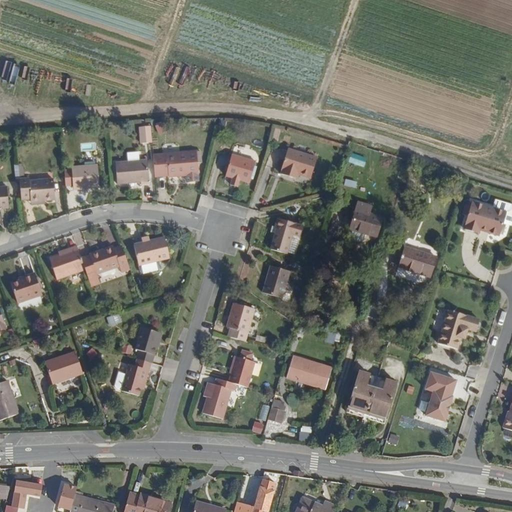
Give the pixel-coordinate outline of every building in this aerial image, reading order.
[(132,147),(143,146),(140,128),(129,129),(132,147)] [(155,147),(154,150),(155,157),(172,154),(171,147),(169,145),(155,147)] [(147,182),(191,176),(188,152),(172,154),(155,157),(144,158),(147,182)] [(292,177),(305,181),(310,161),(280,152),(274,173),(276,174),(275,178),(291,182),(292,177)] [(238,184),(246,186),(251,166),(225,159),(220,180),(229,182),(228,189),(236,191),(238,184)] [(135,190),(142,189),(139,165),(108,169),(111,190),(135,187),(135,190)] [(25,211),(48,208),(43,171),(21,174),(21,171),(9,172),(14,210),(25,208),(25,211)] [(68,199),(91,196),(88,173),(65,176),(68,199)] [(492,236),(495,234),(501,212),(466,201),(458,229),(474,234),(476,229),(482,231),(483,233),(492,236)] [(346,226),(371,233),(375,221),(349,213),(346,226)] [(265,250),(280,254),(287,235),(295,238),(298,228),(273,219),(269,229),(272,230),(269,239),(265,250)] [(263,236),(269,239),(272,230),(269,229),(266,228),(263,236)] [(135,270),(162,260),(156,241),(143,245),(137,247),(128,250),(135,270)] [(394,263),(429,274),(434,257),(399,247),(394,263)] [(113,274),(113,272),(122,269),(115,252),(106,255),(106,253),(83,261),(91,282),(113,274)] [(51,285),(79,276),(71,253),(44,263),(51,285)] [(259,293),(277,298),(285,271),(267,266),(259,293)] [(11,311),(36,304),(31,287),(6,295),(11,311)] [(230,339),(244,343),(253,310),(233,305),(227,330),(232,331),(230,339)] [(465,330),(472,333),(476,320),(435,308),(428,330),(437,332),(434,344),(454,350),(458,338),(462,340),(465,330)] [(132,359),(135,359),(133,366),(148,370),(157,339),(139,334),(132,359)] [(254,356),(242,352),(240,358),(252,362),(254,356)] [(235,385),(245,388),(253,363),(252,362),(240,358),(236,357),(228,383),(235,385)] [(286,377),(322,388),(328,368),(292,357),(286,377)] [(50,392),(80,381),(72,358),(58,363),(59,367),(43,373),(50,392)] [(42,369),(43,373),(59,367),(58,363),(42,369)] [(140,395),(145,381),(148,370),(133,366),(131,374),(125,372),(117,398),(136,403),(139,395),(140,395)] [(427,413),(446,418),(453,393),(452,393),(457,377),(432,369),(427,386),(435,388),(427,413)] [(344,412),(383,423),(395,381),(381,377),(378,389),(370,387),(373,375),(356,370),(344,412)] [(202,415),(220,421),(230,391),(233,392),(235,385),(228,383),(218,380),(215,387),(212,386),(202,415)] [(0,427),(18,422),(7,389),(0,391),(0,427)] [(502,428),(511,430),(511,399),(507,416),(505,415),(502,428)] [(266,419),(279,422),(283,410),(270,406),(266,419)] [(303,425),(300,437),(311,440),(314,428),(303,425)] [(10,511),(27,511),(30,504),(39,507),(44,491),(19,484),(10,511)] [(273,511),(279,489),(264,485),(259,507),(236,502),(235,506),(233,511),(273,511)] [(0,502),(9,504),(12,494),(0,491),(0,502)] [(205,499),(201,511),(233,511),(235,506),(205,499)] [(116,511),(117,511),(76,501),(73,511),(116,511)] [(294,511),(327,511),(322,510),(299,501),(294,511)] [(129,511),(168,511),(132,503),(129,511)] [(330,511),(332,507),(325,503),(322,510),(327,511),(330,511)]
